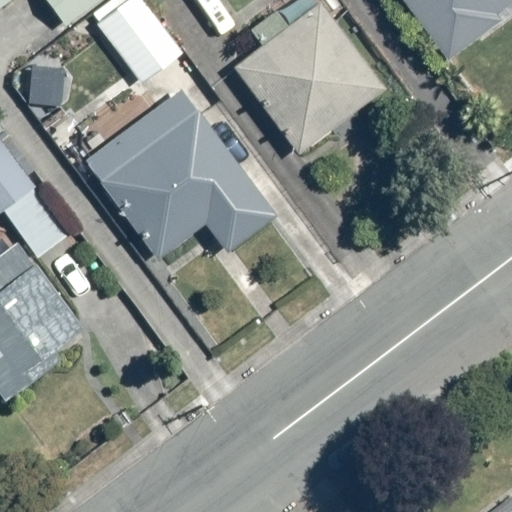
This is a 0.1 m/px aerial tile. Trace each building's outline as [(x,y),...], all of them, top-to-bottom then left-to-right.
[(0,0),(0,6),(8,0),(41,0),(62,26),(97,0),(0,0)] [(182,51),(142,0),(111,0),(90,16),(141,83),(182,51)] [(511,0),(400,0),(445,61),(511,10),(511,0)] [(316,1),(231,66),(297,153),(383,88),(316,1)] [(180,86),(82,156),(156,257),(201,224),(223,250),(276,213),(180,86)] [(64,238),(0,138),(0,208),(2,207),(34,257),(64,238)] [(14,239),(0,248),(0,398),(2,400),(89,340),(14,239)] [(511,511),(511,491),(510,489),(479,511),(511,511)]
